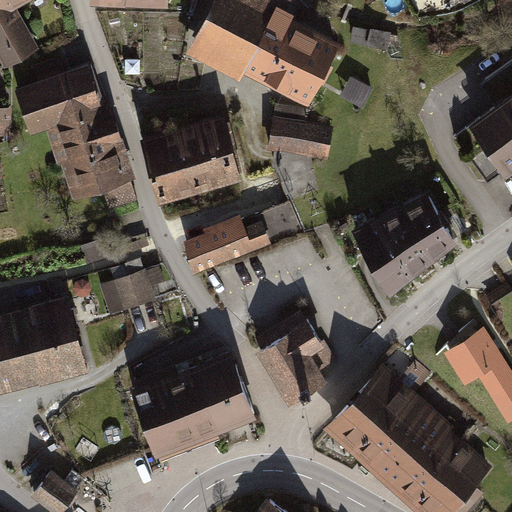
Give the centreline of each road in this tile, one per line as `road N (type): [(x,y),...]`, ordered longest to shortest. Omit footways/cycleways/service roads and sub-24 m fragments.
road 1 (residential): [(289,435),(239,345),(165,243),(82,0)]
road 2 (residential): [(289,435),(391,327),(511,231)]
road 3 (unknown): [(165,243),(288,192)]
